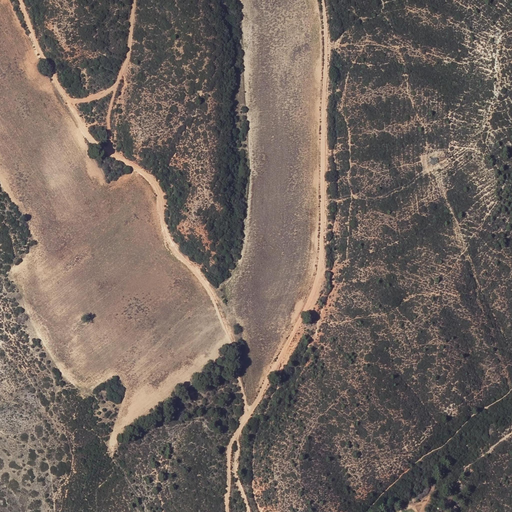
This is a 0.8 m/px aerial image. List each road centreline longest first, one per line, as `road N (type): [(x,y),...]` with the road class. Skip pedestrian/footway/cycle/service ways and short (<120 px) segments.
road 1 (track): [(131,0),(129,39),(108,108),(109,149),(146,173),(166,231),(206,278),(229,332),(245,410)]
road 2 (track): [(323,0),(322,277),(245,410)]
road 3 (track): [(20,0),(39,51),(96,145),(109,149)]
